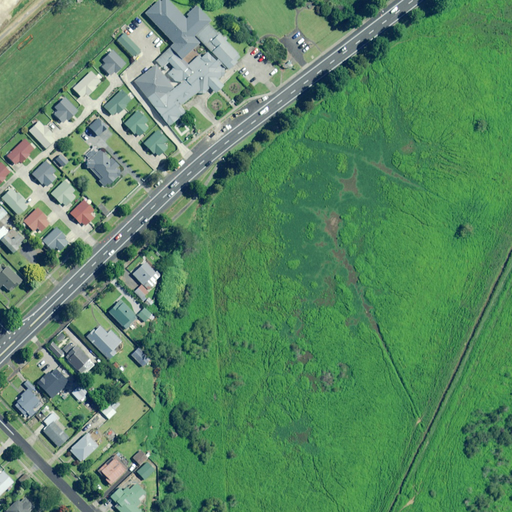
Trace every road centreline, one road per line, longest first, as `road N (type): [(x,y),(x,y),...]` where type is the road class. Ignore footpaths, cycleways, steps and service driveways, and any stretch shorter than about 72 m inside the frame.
road 1 (primary): [(412,0),(200,163)]
road 2 (residential): [(105,253),(21,174),(96,105)]
road 3 (residential): [(200,163),(127,76),(154,48),(135,30)]
road 4 (residential): [(88,511),(0,420)]
road 5 (primary): [(105,253),(15,341)]
